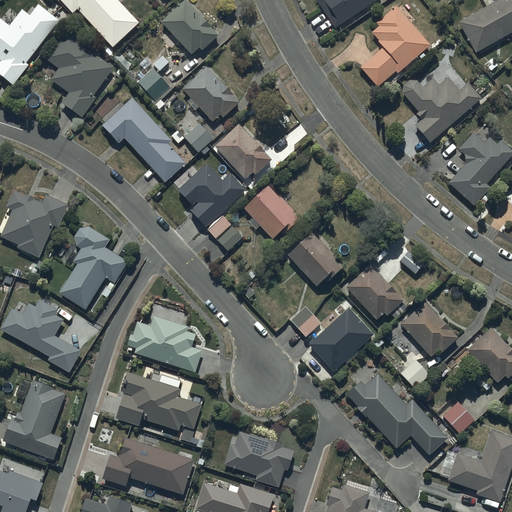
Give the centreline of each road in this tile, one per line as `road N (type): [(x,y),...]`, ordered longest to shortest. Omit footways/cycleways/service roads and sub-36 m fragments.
road 1 (residential): [(268,0),(359,141),(464,238),(511,267)]
road 2 (residential): [(167,242),(121,311),(55,511)]
road 3 (residential): [(167,242),(68,152),(0,122)]
road 4 (residential): [(298,511),(330,413),(302,383),(265,377)]
road 5 (residential): [(265,377),(233,313),(167,242)]
